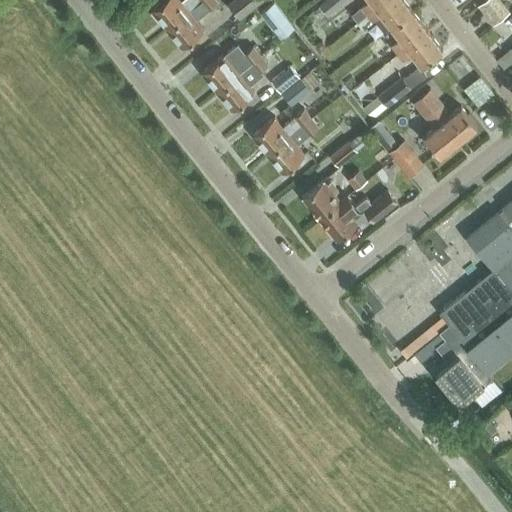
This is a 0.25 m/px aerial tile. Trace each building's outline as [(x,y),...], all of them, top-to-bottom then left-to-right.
[(161,0),(151,8),(167,27),(189,9),(200,0),(161,0)] [(200,0),(189,9),(167,27),(182,46),(204,28),(196,18),(209,8),(219,1),(217,0),(200,0)] [(231,0),(228,3),(239,17),(247,11),(261,0),(231,0)] [(329,13),(345,0),(324,0),(321,3),(329,13)] [(357,20),(366,13),(383,0),(368,0),(361,6),(352,14),(357,20)] [(382,13),(391,25),(412,9),(404,0),(383,0),(366,13),(372,21),(382,13)] [(502,0),(484,0),(478,5),(492,23),(510,9),(502,0)] [(274,1),(260,12),(270,24),(284,13),(274,1)] [(397,52),(427,29),(412,9),(391,25),(401,37),(391,45),(397,52)] [(443,49),(427,29),(397,52),(397,53),(403,60),(412,52),(422,64),(443,49)] [(224,53),(202,71),(217,90),(239,72),(253,61),(261,54),(254,44),(245,51),(237,42),(224,53)] [(239,72),(217,90),(232,109),(254,91),(249,84),(263,72),(261,70),(269,63),(261,54),(253,60),(253,61),(239,72)] [(299,77),(290,65),(271,80),(280,91),(299,77)] [(480,100),(496,87),(483,70),(466,83),(480,100)] [(411,88),(401,76),(378,93),(388,106),(411,88)] [(292,104),(312,89),(303,77),(283,92),(292,104)] [(422,94),(459,140),(477,125),(461,105),(449,115),(446,111),(448,110),(430,88),(422,94)] [(440,155),(459,140),(422,94),(414,101),(431,123),(434,121),(436,125),(424,135),(440,155)] [(274,116),(252,133),(267,152),(289,134),(302,124),(311,116),(304,107),(294,115),(282,125),(274,116)] [(289,134),(267,152),(282,171),(305,153),(297,143),(309,133),(319,126),(312,117),(311,116),(302,124),(289,134)] [(380,119),(369,127),(389,151),(399,143),(380,119)] [(339,165),(359,149),(350,138),(330,153),(339,165)] [(425,163),(404,139),(389,151),(410,175),(425,163)] [(356,187),(366,179),(358,169),(348,177),(356,187)] [(319,217),(340,200),(334,192),(338,189),(331,180),(327,183),(323,178),(302,196),(319,217)] [(347,194),(340,200),(319,217),(336,238),(358,221),(354,217),(364,209),(373,220),(397,201),(388,189),(371,202),(366,195),(355,204),(347,194)] [(511,200),(468,236),(493,267),(439,311),(450,323),(452,325),(486,369),(487,369),(511,348),(511,200)] [(404,253),(424,276),(443,259),(423,236),(404,253)] [(486,369),(452,325),(450,323),(440,331),(445,338),(436,345),(449,362),(437,372),(450,389),(448,391),(454,399),(457,397),(460,401),(481,383),(483,385),(493,377),(487,369),(486,369)] [(498,429),(490,420),(480,429),(487,438),(498,429)]
